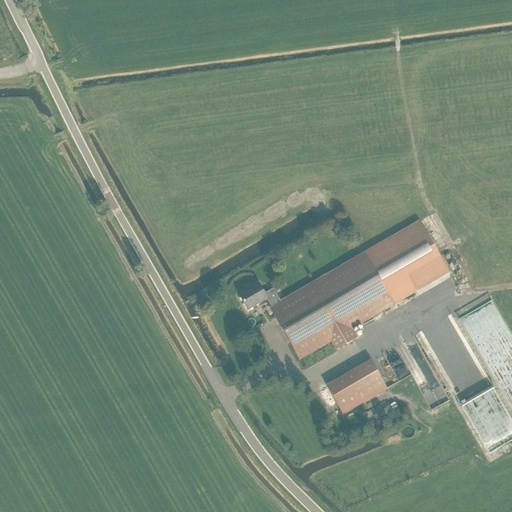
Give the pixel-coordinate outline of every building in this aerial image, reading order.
[(270,309),(300,359),(331,341),(336,350),(356,339),(351,329),(448,273),(419,223),(281,303),(273,289),(264,294),(258,284),(251,288),(252,290),(240,297),(248,311),(267,299),(272,308),(270,309)] [(461,317),(457,319),(466,334),(470,332),(461,317)] [(422,388),(431,407),(464,392),(436,333),(419,341),(442,388),(432,393),(428,385),(422,388)] [(382,346),(384,351),(373,356),(386,385),(411,374),(395,340),(382,346)] [(327,387),(343,415),(387,389),(370,361),(327,387)]
